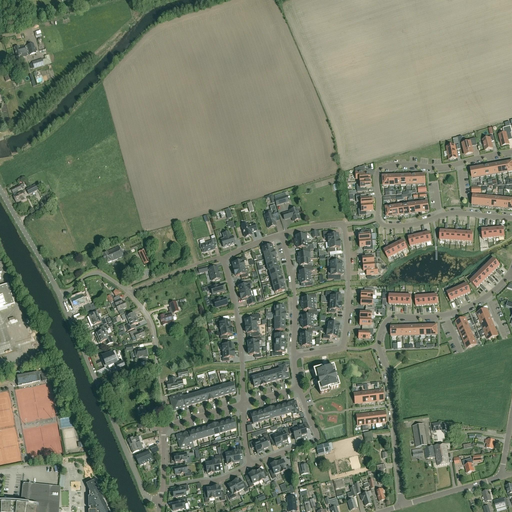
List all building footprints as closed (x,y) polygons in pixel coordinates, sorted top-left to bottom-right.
[(34,44),(25,46),(27,54),(29,54),(29,56),(36,54),(36,52),(37,51),(36,48),(35,49),(34,44)] [(27,54),(25,46),(19,48),(19,47),(15,49),(17,57),(21,56),(22,58),(27,56),(27,54)] [(45,58),(32,63),(30,65),(31,69),(51,63),(48,55),(44,56),(45,58)] [(510,127),(503,129),(504,134),(499,135),(502,147),(509,145),(508,141),(511,140),(511,137),(511,133),(510,127)] [(489,137),(490,139),(482,140),(485,151),(493,149),(491,142),(494,142),(493,136),(489,137)] [(464,155),(465,155),(465,156),(473,154),(471,147),(477,146),(475,139),(471,140),(472,141),(469,142),(470,143),(463,145),(464,150),(463,150),(464,155)] [(446,148),(449,160),(457,159),(455,146),(446,148)] [(364,172),(355,173),(356,180),(359,180),(360,182),(370,182),(370,180),(371,180),(370,176),(369,176),(369,175),(364,176),(364,172)] [(370,188),(370,182),(360,182),(360,185),(356,186),(357,193),(365,192),(365,188),(370,188)] [(35,185),(26,190),(29,196),(38,191),(37,190),(39,189),(39,188),(40,188),(39,184),(36,185),(36,187),(35,185)] [(21,190),(19,186),(11,190),(13,194),(14,195),(13,196),(16,203),(22,201),(23,202),(27,201),(22,191),(18,193),(18,191),(21,190)] [(364,199),(364,195),(356,196),(356,203),(360,202),(361,206),(372,205),(371,199),(364,199)] [(275,200),(277,206),(288,203),(286,197),(275,200)] [(359,216),(365,216),(365,212),(372,212),(372,205),(361,206),(361,210),(358,210),(359,216)] [(273,217),(278,216),(274,206),(270,207),(272,214),(264,216),(268,229),(276,226),(273,217)] [(283,215),(284,220),(290,219),(290,218),(292,217),(293,222),(300,220),(297,209),(290,211),(290,212),(283,215)] [(242,228),(245,238),(252,236),(251,233),(253,232),(257,231),(254,225),(249,226),(248,226),(242,228)] [(371,231),(364,231),(364,235),(358,235),(359,242),(372,241),(371,231)] [(328,243),(339,242),(339,241),(339,242),(338,235),(331,236),(330,232),(323,233),(324,240),(328,240),(328,243)] [(223,248),(235,244),(232,237),(230,238),(229,233),(223,235),(224,239),(221,240),(223,248)] [(201,250),(202,250),(203,253),(215,250),(213,244),(216,243),(214,236),(210,237),(212,242),(201,245),(201,246),(200,246),(201,250)] [(366,251),(373,250),(372,241),(359,242),(359,248),(366,248),(366,251)] [(307,242),(295,243),(295,246),(297,245),(297,249),(302,248),(303,251),(310,251),(311,250),(313,250),(312,246),(311,246),(310,245),(307,245),(307,242)] [(339,242),(328,243),(328,244),(329,244),(330,250),(327,250),(328,254),(335,253),(334,249),(340,248),(339,247),(340,247),(339,242)] [(402,253),(407,250),(402,242),(397,244),(402,253)] [(397,255),(402,253),(397,244),(393,247),(397,255)] [(264,255),(274,252),(273,252),(272,246),(262,249),(264,255)] [(107,252),(102,254),(106,265),(111,262),(123,257),(119,247),(107,252)] [(392,258),(397,255),(393,247),(388,249),(392,258)] [(387,260),(392,258),(388,249),(383,251),(387,260)] [(310,251),(303,251),(304,254),(299,255),(299,258),(297,258),(298,261),(310,259),(310,254),(310,251)] [(139,255),(144,266),(150,263),(145,252),(139,255)] [(274,252),(264,255),(265,260),(275,258),(274,252)] [(362,265),(373,264),(372,254),(365,255),(365,258),(362,259),(362,261),(361,261),(362,265)] [(234,271),(244,268),(243,263),(242,263),(242,262),(246,261),(245,258),(239,260),(239,263),(232,264),(234,270),(233,271),(234,271)] [(275,258),(265,260),(267,266),(276,263),(275,258)] [(310,260),(310,259),(298,261),(298,263),(299,263),(300,266),(305,266),(305,269),(311,268),(311,265),(310,265),(309,260),(310,260)] [(330,270),(341,269),(341,264),(341,263),(335,263),(335,259),(327,259),(327,264),(331,263),(331,269),(330,269),(330,270)] [(496,271),(500,267),(493,260),(489,264),(496,271)] [(366,271),(366,276),(377,275),(377,274),(377,275),(374,275),(373,264),(362,265),(362,269),(363,269),(363,272),(366,271)] [(492,274),(496,271),(489,264),(485,267),(492,274)] [(488,278),(492,274),(485,267),(481,271),(488,278)] [(209,270),(211,282),(216,281),(216,282),(219,281),(219,280),(220,279),(219,275),(220,275),(219,272),(218,268),(209,270)] [(244,268),(234,271),(235,276),(236,277),(241,276),(241,279),(247,277),(247,274),(245,275),(244,269),(244,268)] [(313,268),(311,268),(305,269),(304,269),(305,272),(300,273),(300,276),(298,276),(299,279),(310,277),(310,272),(313,271),(313,268)] [(341,269),(330,270),(331,273),(328,274),(328,280),(334,280),(334,276),(341,276),(341,269)] [(484,282),(488,278),(481,271),(477,275),(484,282)] [(480,286),(484,282),(477,275),(473,278),(480,286)] [(311,283),(310,277),(299,279),(299,281),(300,281),(301,284),(306,284),(306,287),(312,286),(312,283),(311,283)] [(476,289),(480,286),(473,278),(469,282),(476,289)] [(283,285),(282,279),(272,282),(273,287),(283,285)] [(239,294),(250,292),(249,286),(248,286),(251,285),(251,282),(245,283),(245,286),(238,288),(240,294),(239,294)] [(0,308),(15,304),(8,284),(0,286),(0,308)] [(283,285),(273,287),(275,293),(284,291),(283,285)] [(211,292),(212,296),(224,292),(222,286),(217,287),(214,288),(214,289),(213,289),(212,286),(206,288),(208,293),(211,292)] [(465,297),(470,295),(466,286),(461,288),(465,297)] [(460,299),(465,297),(461,288),(456,290),(460,299)] [(368,293),(361,293),(361,300),(372,300),(372,296),(375,296),(375,290),(368,290),(368,293)] [(455,301),(460,299),(456,290),(451,292),(455,301)] [(250,292),(239,294),(241,300),(241,301),(247,299),(248,304),(254,302),(252,291),(250,292)] [(450,303),(455,301),(451,292),(446,294),(450,303)] [(330,304),(341,304),(341,298),(334,297),(334,293),(326,293),(325,297),(327,297),(327,300),(330,300),(330,304)] [(86,294),(82,296),(71,300),(75,309),(85,304),(89,303),(86,294)] [(301,305),(314,304),(314,299),(316,298),(315,295),(307,296),(307,299),(302,299),(303,302),(301,303),(301,305)] [(214,305),(216,309),(227,306),(225,299),(220,301),(218,301),(217,298),(205,302),(206,307),(211,305),(211,306),(214,305)] [(118,312),(127,308),(124,302),(122,303),(121,300),(111,304),(114,310),(117,309),(118,312)] [(372,300),(361,300),(360,306),(367,306),(367,310),(374,310),(374,304),(372,304),(372,300)] [(162,327),(167,325),(168,328),(174,326),(173,322),(174,322),(171,314),(173,314),(179,312),(182,311),(179,301),(175,302),(170,304),(172,311),(167,313),(168,315),(164,316),(159,317),(162,327)] [(314,304),(301,305),(301,308),(303,308),(303,311),(308,311),(309,314),(313,313),(317,313),(317,310),(314,310),(314,304)] [(341,304),(330,304),(330,310),(329,310),(328,313),(335,314),(335,311),(340,311),(340,310),(341,310),(341,304)] [(89,323),(99,319),(98,315),(101,314),(99,309),(93,312),(94,315),(89,317),(87,318),(89,323)] [(479,320),(489,316),(486,309),(477,313),(479,320)] [(360,320),(371,320),(371,316),(374,316),(374,313),(374,310),(367,310),(367,313),(360,313),(360,320)] [(127,323),(136,319),(134,314),(129,316),(128,313),(121,316),(123,321),(125,320),(127,323)] [(313,313),(309,314),(307,314),(307,317),(302,317),(302,321),(301,321),(301,323),(312,322),(312,317),(313,317),(313,313)] [(245,328),(256,326),(256,323),(259,322),(258,320),(260,319),(260,315),(252,316),(252,320),(245,321),(246,328),(245,328)] [(13,321),(9,322),(11,329),(31,324),(29,316),(18,319),(17,316),(12,317),(13,321)] [(482,327),(492,323),(489,316),(479,320),(482,327)] [(465,318),(455,322),(458,329),(468,325),(465,318)] [(100,321),(99,319),(89,323),(91,327),(93,326),(93,327),(98,325),(100,327),(107,325),(104,320),(100,321)] [(136,319),(127,323),(128,326),(126,327),(128,332),(135,329),(133,326),(138,324),(136,319)] [(220,330),(231,329),(230,329),(230,322),(222,323),(222,320),(216,321),(217,327),(220,327),(220,330)] [(327,330),(338,332),(339,326),(339,325),(334,324),(334,321),(328,320),(327,324),(329,324),(328,330),(327,330)] [(360,320),(359,326),(366,326),(366,330),(373,330),(373,324),(370,324),(371,320),(360,320)] [(312,322),(301,323),(301,326),(303,326),(303,329),(308,329),(308,332),(312,332),(315,331),(314,328),(313,328),(312,322)] [(485,333),(495,329),(492,323),(482,327),(485,333)] [(461,336),(471,332),(468,325),(458,329),(461,336)] [(256,326),(245,328),(246,333),(247,334),(252,334),(252,338),(258,337),(258,335),(258,333),(257,333),(256,327),(256,326)] [(97,340),(111,334),(111,333),(108,334),(107,332),(108,331),(106,327),(100,329),(102,332),(96,334),(94,335),(97,340),(96,340),(97,340)] [(231,329),(220,330),(220,331),(221,330),(221,337),(220,337),(220,340),(227,339),(226,336),(231,335),(231,334),(232,334),(231,329)] [(495,329),(485,333),(488,340),(498,336),(495,329)] [(137,340),(145,337),(143,331),(137,333),(136,330),(129,333),(131,338),(135,336),(137,340)] [(338,332),(327,330),(327,336),(324,336),(323,339),(329,340),(330,337),(337,338),(338,332)] [(358,332),(358,334),(357,334),(357,337),(358,337),(358,340),(370,341),(370,336),(372,336),(372,334),(373,334),(373,330),(366,330),(366,332),(358,332)] [(312,332),(308,332),(306,332),(306,335),(301,335),(301,339),(299,339),(300,341),(311,341),(311,335),(312,335),(312,332)] [(464,342),(474,338),(471,332),(461,336),(464,342)] [(112,337),(111,334),(97,340),(98,344),(100,344),(103,343),(103,344),(104,344),(105,347),(113,343),(113,342),(111,338),(112,337)] [(31,357),(47,354),(44,337),(15,342),(16,349),(21,348),(23,360),(25,359),(24,351),(26,351),(27,357),(30,357),(31,357)] [(248,349),(259,348),(258,343),(258,342),(261,341),(261,338),(254,339),(255,342),(248,343),(248,349)] [(476,345),(474,338),(464,342),(467,349),(476,345)] [(0,355),(16,351),(13,341),(0,344),(0,355)] [(223,352),(234,352),(234,351),(233,351),(233,345),(225,346),(225,343),(219,343),(219,346),(223,346),(223,347),(222,347),(223,352)] [(259,348),(248,349),(248,355),(249,355),(249,356),(254,355),(254,358),(261,358),(260,354),(259,355),(258,348),(259,348)] [(146,350),(135,351),(136,359),(147,358),(147,356),(148,355),(147,351),(146,352),(146,350)] [(234,352),(223,352),(223,353),(224,359),(222,359),(222,362),(229,362),(228,358),(234,358),(234,357),(234,352)] [(112,355),(105,358),(109,366),(116,363),(112,355)] [(282,367),(278,368),(282,380),(289,378),(287,373),(287,371),(286,371),(285,366),(282,367)] [(321,369),(313,371),(316,380),(318,386),(320,395),(328,393),(328,391),(339,388),(333,367),(322,370),(321,369)] [(37,372),(16,377),(18,384),(17,384),(18,387),(22,386),(32,384),(32,383),(39,382),(38,375),(41,374),(46,373),(46,368),(41,369),(42,372),(37,372)] [(279,370),(274,372),(276,381),(282,380),(278,368),(279,370)] [(274,372),(268,374),(271,383),(276,381),(274,372)] [(46,373),(41,374),(42,382),(50,380),(48,373),(46,373)] [(271,383),(268,374),(263,375),(266,385),(266,384),(271,383)] [(266,385),(263,375),(257,377),(260,387),(266,385)] [(260,387),(257,377),(252,378),(254,388),(260,386),(260,387)] [(167,384),(168,390),(178,388),(177,386),(182,386),(182,382),(177,383),(176,378),(169,380),(169,383),(167,384)] [(227,386),(230,395),(235,393),(232,384),(227,386)] [(230,395),(227,386),(222,387),(224,396),(230,395)] [(222,387),(216,389),(219,398),(224,396),(222,387)] [(219,398),(216,389),(211,390),(213,400),(219,398)] [(213,400),(211,390),(205,392),(208,402),(213,400)] [(376,402),(375,391),(368,392),(369,403),(376,402)] [(375,391),(376,402),(384,401),(382,391),(375,391)] [(208,402),(205,392),(200,393),(202,403),(207,401),(208,402)] [(368,392),(361,393),(362,404),(369,403),(368,392)] [(200,393),(194,395),(197,404),(202,403),(200,393)] [(361,393),(353,394),(355,405),(362,404),(361,393)] [(194,395),(189,397),(191,406),(197,404),(194,395)] [(186,408),(183,398),(182,396),(171,399),(170,399),(174,412),(186,408)] [(189,397),(188,397),(183,398),(186,408),(191,406),(189,397)] [(289,404),(293,416),(299,414),(298,409),(297,407),(295,402),(289,404)] [(293,416),(289,404),(284,406),(286,415),(292,414),(292,416),(293,416)] [(284,406),(278,407),(281,417),(286,415),(284,406)] [(144,407),(137,409),(139,416),(146,414),(144,407)] [(273,408),(273,409),(275,418),(281,417),(278,407),(273,409),(273,408)] [(275,418),(273,409),(267,410),(270,420),(275,418)] [(267,411),(262,412),(264,421),(270,420),(267,410),(267,411)] [(377,412),(379,423),(386,422),(385,411),(377,412)] [(262,412),(256,414),(259,423),(264,421),(262,412)] [(379,423),(377,412),(370,413),(372,424),(379,423)] [(370,413),(363,414),(364,425),(372,424),(370,413)] [(259,423),(256,414),(251,415),(253,425),(259,423)] [(364,425),(363,414),(356,415),(357,425),(364,425)] [(233,421),(227,422),(230,431),(236,430),(233,421)] [(230,431),(227,422),(222,424),(225,433),(230,431)] [(298,427),(301,439),(301,437),(306,435),(305,430),(308,429),(306,423),(303,424),(303,426),(298,427)] [(156,424),(145,427),(146,431),(149,430),(150,433),(158,430),(156,424)] [(217,425),(216,425),(219,435),(225,433),(222,424),(217,425)] [(219,435),(216,425),(211,426),(214,436),(219,435)] [(427,446),(424,425),(412,427),(416,448),(427,446)] [(214,436),(211,426),(211,427),(206,429),(208,438),(214,436)] [(301,439),(298,427),(297,427),(298,429),(295,430),(293,427),(288,429),(290,435),(293,434),(295,441),(301,439)] [(208,438),(206,429),(200,430),(203,439),(208,438)] [(284,432),(278,434),(282,445),(282,443),(287,441),(285,436),(288,435),(286,429),(283,430),(284,432)] [(448,439),(446,429),(435,431),(437,441),(448,439)] [(200,430),(195,432),(197,441),(203,439),(200,430)] [(189,433),(191,439),(193,445),(192,443),(197,441),(195,432),(189,433)] [(373,442),(371,432),(363,434),(366,444),(367,443),(368,446),(371,445),(371,443),(373,442)] [(191,439),(189,433),(177,436),(178,443),(191,439)] [(259,441),(263,452),(264,452),(263,450),(268,448),(266,443),(270,442),(267,434),(263,436),(264,439),(259,441)] [(282,445),(278,434),(278,436),(275,437),(274,434),(269,436),(271,441),(274,440),(276,447),(282,445)] [(130,447),(136,444),(139,442),(137,437),(134,439),(134,438),(127,441),(130,447)] [(191,439),(178,443),(180,449),(193,445),(191,439)] [(486,448),(493,450),(495,441),(488,440),(487,441),(486,441),(485,444),(487,444),(486,448)] [(263,452),(259,441),(259,443),(256,444),(254,441),(250,443),(252,449),(255,448),(258,455),(263,452)] [(318,456),(330,453),(330,451),(333,450),(331,443),(328,444),(316,447),(314,448),(312,448),(313,450),(316,449),(318,456)] [(136,444),(130,447),(133,454),(139,451),(136,444)] [(436,455),(447,453),(446,445),(434,446),(436,455)] [(232,453),(233,464),(234,464),(240,463),(239,456),(242,455),(240,447),(237,447),(238,453),(237,453),(237,452),(232,453)] [(433,447),(425,448),(426,459),(435,458),(433,447)] [(413,458),(423,456),(422,449),(412,451),(413,458)] [(148,452),(135,457),(139,467),(152,461),(148,452)] [(233,464),(232,453),(231,453),(231,454),(225,455),(225,452),(221,452),(221,454),(222,460),(226,460),(227,465),(228,465),(233,464)] [(447,453),(436,455),(438,466),(449,464),(447,453)] [(174,457),(175,463),(180,462),(184,462),(184,461),(185,465),(191,463),(189,455),(186,455),(186,454),(174,457)] [(215,462),(212,463),(214,474),(214,473),(220,472),(219,465),(222,464),(220,456),(215,457),(215,462)] [(467,474),(474,472),(472,467),(472,465),(473,464),(472,459),(462,462),(464,467),(465,467),(467,474)] [(277,463),(276,463),(281,473),(284,472),(285,475),(291,472),(289,466),(285,468),(283,461),(277,464),(277,463)] [(214,474),(212,463),(211,463),(205,464),(205,463),(202,464),(203,470),(206,469),(207,474),(208,474),(208,475),(214,474)] [(281,473),(276,463),(271,465),(271,466),(270,466),(272,471),(270,472),(273,480),(276,478),(275,475),(280,473),(280,474),(281,473)] [(299,466),(298,466),(300,475),(308,474),(306,464),(301,466),(300,463),(298,464),(299,466)] [(377,475),(378,481),(384,480),(382,470),(385,470),(384,465),(376,466),(377,471),(378,471),(379,475),(377,475)] [(175,476),(180,475),(184,474),(185,474),(185,477),(191,476),(190,471),(187,471),(186,467),(174,469),(175,476)] [(254,473),(259,483),(262,481),(264,484),(266,483),(267,484),(270,483),(267,475),(263,477),(260,470),(255,473),(254,472),(254,473)] [(259,483),(254,473),(249,475),(249,476),(251,480),(247,482),(250,488),(254,486),(253,485),(259,482),(259,483)] [(238,480),(233,483),(238,493),(238,492),(244,489),(245,492),(248,490),(244,484),(242,485),(239,480),(238,481),(238,480)] [(29,484),(23,484),(21,502),(21,505),(20,505),(20,507),(20,511),(19,511),(20,511),(19,511),(58,511),(61,488),(31,484),(31,483),(31,482),(30,482),(29,483),(29,484)] [(96,483),(94,484),(93,482),(86,485),(89,493),(89,497),(88,498),(88,509),(90,508),(90,511),(88,511),(109,511),(108,510),(107,510),(106,509),(107,508),(104,501),(103,502),(102,500),(103,499),(100,492),(99,493),(98,491),(99,490),(96,483)] [(238,493),(233,483),(228,486),(231,493),(227,495),(230,500),(236,497),(235,494),(238,493)] [(173,492),(172,493),(173,496),(174,498),(186,496),(185,492),(188,491),(187,486),(181,487),(182,490),(181,490),(177,491),(178,491),(173,492)] [(213,488),(214,499),(215,499),(214,499),(221,498),(221,501),(225,501),(224,493),(220,493),(219,488),(218,487),(213,488)] [(307,494),(305,487),(299,489),(300,493),(299,493),(301,496),(307,494)] [(356,495),(355,487),(350,489),(351,492),(347,494),(348,497),(347,497),(348,500),(350,499),(350,501),(347,502),(350,511),(357,509),(354,500),(353,500),(353,498),(357,497),(356,495)] [(214,499),(213,488),(213,489),(207,490),(207,497),(204,497),(205,503),(208,503),(208,500),(209,499),(209,500),(214,499)] [(382,490),(376,492),(379,502),(385,500),(383,493),(382,490)] [(362,501),(363,501),(365,507),(371,505),(369,497),(372,496),(370,491),(368,492),(368,493),(361,495),(360,496),(362,501)] [(490,502),(491,503),(493,502),(493,501),(492,501),(489,491),(482,493),(485,503),(490,502)] [(293,497),(292,494),(285,496),(285,498),(289,497),(290,511),(292,511),(296,511),(294,497),(293,497)] [(509,508),(505,496),(495,499),(496,502),(493,503),(495,511),(496,510),(496,511),(498,511),(508,509),(508,508),(509,508)] [(171,505),(173,511),(185,509),(184,505),(187,504),(186,499),(180,500),(181,503),(180,503),(176,504),(171,505)] [(0,511),(13,511),(14,510),(13,510),(14,506),(14,505),(13,505),(13,503),(11,503),(10,503),(6,503),(3,503),(2,503),(0,502),(0,511)]
